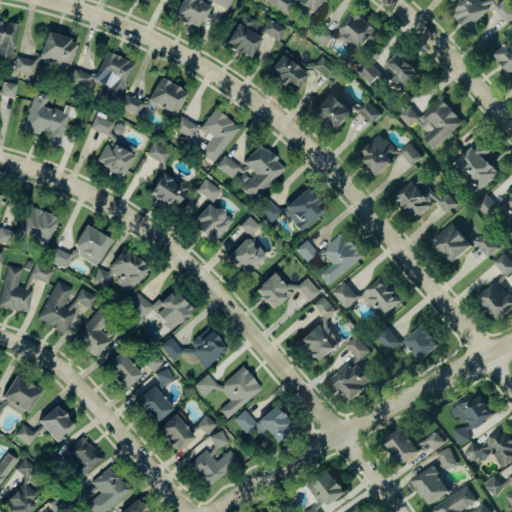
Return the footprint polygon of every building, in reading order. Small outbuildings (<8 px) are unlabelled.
[(210,6),(197,0),(184,0),(177,18),(201,28),(210,6)] [(228,10),(233,0),(209,0),(210,0),(228,10)] [(264,0),(289,15),(295,6),(313,18),(324,0),(264,0)] [(471,30),(493,7),(510,23),(511,21),(511,6),(505,0),(504,0),(501,5),(496,0),(460,0),(451,11),(471,30)] [(360,49),(379,30),(357,10),(339,30),(360,49)] [(255,35),(260,21),(241,14),(229,48),(254,58),(261,37),(255,35)] [(280,41),(287,29),(270,19),(263,31),(280,41)] [(330,44),(332,33),(319,30),(317,41),(330,44)] [(511,41),(496,54),(511,73),(511,41)] [(288,83),(298,90),(309,75),(301,69),(305,64),(286,51),(269,74),(285,86),(288,83)] [(108,89),(123,95),(136,63),(107,52),(98,73),(112,79),(108,89)] [(403,88),(419,73),(402,53),(385,68),(403,88)] [(329,80),(338,70),(323,56),(314,67),(329,80)] [(357,69),(372,85),(383,75),(368,59),(357,69)] [(93,74),(74,70),(70,84),(89,88),(93,74)] [(150,102),(178,115),(188,91),(160,79),(150,102)] [(0,96),(16,99),(18,84),(3,82),(2,91),(0,90),(0,96)] [(315,110),(337,131),(354,113),(333,92),(315,110)] [(35,94),(24,129),(51,137),(50,142),(62,146),(73,107),(66,105),(65,112),(46,106),(48,97),(35,94)] [(121,110),(142,117),(147,102),(126,96),(121,110)] [(465,123),(444,98),(421,118),(410,106),(400,115),(410,128),(418,121),(426,131),(433,125),(436,128),(426,137),(435,148),(465,123)] [(359,110),(372,124),(382,115),(369,101),(359,110)] [(240,128),(215,110),(202,128),(213,137),(201,154),(215,163),(240,128)] [(138,148),(119,140),(125,127),(119,124),(115,134),(112,133),(116,124),(97,116),(91,129),(110,137),(98,166),(126,177),(138,148)] [(192,138),(198,124),(180,117),(174,131),(192,138)] [(395,162),(391,157),(398,150),(383,134),(359,154),(379,176),(395,162)] [(487,156),(492,152),(484,140),(458,160),(481,189),(501,174),(487,156)] [(423,158),(411,142),(401,151),(413,166),(423,158)] [(147,156),(164,165),(171,152),(154,143),(147,156)] [(242,188),(256,201),(286,168),(261,145),(245,163),(256,173),(242,188)] [(233,179),(241,167),(225,156),(217,167),(233,179)] [(151,196),(178,210),(189,188),(162,174),(151,196)] [(416,219),(437,201),(447,213),(458,204),(449,193),(441,200),(422,177),(397,197),(416,219)] [(222,191),(205,179),(197,191),(214,203),(222,191)] [(326,210),(305,190),(283,212),(269,199),(259,210),(273,224),(285,213),(304,232),(326,210)] [(499,210),(490,195),(478,202),(487,217),(499,210)] [(208,204),(193,229),(218,244),(233,219),(208,204)] [(58,220),(29,206),(18,232),(47,245),(58,220)] [(241,227),(252,238),(262,228),(250,217),(241,227)] [(474,247),(455,223),(434,239),(453,264),(474,247)] [(112,240),(86,227),(73,252),(98,265),(112,240)] [(0,243),(9,246),(12,231),(0,228),(0,243)] [(321,275),(331,286),(365,255),(344,232),(324,250),(335,263),(321,275)] [(477,243),(490,257),(501,247),(487,233),(477,243)] [(229,257),(249,276),(268,256),(248,237),(229,257)] [(319,254),(308,241),(297,250),(309,263),(319,254)] [(50,262),(67,269),(73,256),(55,249),(50,262)] [(133,292),(149,268),(123,250),(107,274),(100,269),(92,281),(105,289),(113,277),(133,292)] [(511,272),(511,259),(508,253),(496,260),(505,276),(511,272)] [(0,307),(0,308),(28,313),(34,280),(51,283),(53,269),(32,265),(28,288),(19,286),(22,269),(7,266),(0,307)] [(308,278),(295,290),(278,271),(256,291),(274,311),(298,289),(310,302),(321,293),(308,278)] [(402,305),(389,279),(367,290),(380,316),(402,305)] [(73,289),(57,281),(39,320),(66,333),(75,314),(64,308),(73,289)] [(480,296),(498,321),(511,311),(511,294),(511,295),(500,281),(480,296)] [(334,293),(348,309),(360,298),(346,282),(334,293)] [(69,310),(74,312),(79,303),(90,309),(97,297),(81,288),(69,310)] [(155,308),(139,294),(125,309),(140,323),(151,311),(174,332),(193,311),(171,290),(155,308)] [(338,311),(325,296),(314,305),(326,319),(301,341),(320,363),(342,344),(324,323),(338,311)] [(113,341),(100,331),(109,320),(97,311),(75,340),(99,358),(113,341)] [(406,338),(419,360),(440,348),(427,326),(406,338)] [(390,352),(402,344),(391,329),(379,338),(390,352)] [(182,350),(186,356),(193,351),(204,368),(228,353),(213,330),(182,350)] [(347,346),(361,361),(371,351),(357,336),(347,346)] [(162,346),(174,362),(185,353),(172,338),(162,346)] [(125,390),(142,378),(124,353),(107,365),(125,390)] [(154,373),(164,364),(154,353),(144,362),(154,373)] [(333,379),(352,401),(373,382),(354,361),(333,379)] [(263,390),(244,367),(220,387),(209,374),(195,386),(205,398),(218,387),(231,401),(220,410),(227,419),(263,390)] [(175,381),(169,368),(157,374),(163,387),(175,381)] [(42,392),(16,377),(2,400),(27,416),(42,392)] [(174,409),(154,387),(137,402),(157,425),(174,409)] [(471,442),(469,425),(491,421),(487,397),(451,403),(455,426),(454,426),(457,444),(471,442)] [(59,443),(76,427),(56,406),(39,422),(59,443)] [(234,420),(249,437),(256,431),(260,436),(266,431),(277,444),(293,429),(275,407),(257,423),(246,410),(234,420)] [(196,437),(175,415),(158,430),(180,453),(196,437)] [(209,435),(218,425),(206,416),(198,426),(209,435)] [(29,446),(37,435),(23,425),(15,436),(29,446)] [(386,440),(403,466),(421,454),(404,428),(386,440)] [(511,462),(511,439),(507,430),(477,445),(475,441),(464,446),(473,464),(488,456),(486,452),(493,448),(502,467),(511,462)] [(208,489),(241,463),(231,451),(217,462),(212,456),(230,442),(221,431),(211,439),(217,447),(209,454),(207,451),(189,465),(208,489)] [(435,452),(446,443),(438,432),(426,440),(435,452)] [(104,463),(88,437),(63,453),(79,478),(104,463)] [(446,471),(459,466),(451,448),(438,453),(446,471)] [(0,485),(19,461),(8,453),(0,463),(0,485)] [(9,511),(28,511),(42,498),(27,483),(39,471),(26,459),(17,469),(27,480),(3,506),(9,511)] [(93,511),(107,511),(132,490),(111,467),(93,483),(102,493),(88,506),(93,511)] [(414,479),(428,506),(451,494),(437,467),(414,479)] [(348,492),(328,469),(308,487),(327,509),(348,492)] [(511,474),(508,477),(511,483),(504,488),(498,478),(487,484),(495,498),(511,489),(511,474)] [(432,509),(433,511),(490,511),(484,501),(479,504),(469,487),(432,509)] [(147,511),(137,501),(124,511),(147,511)]
